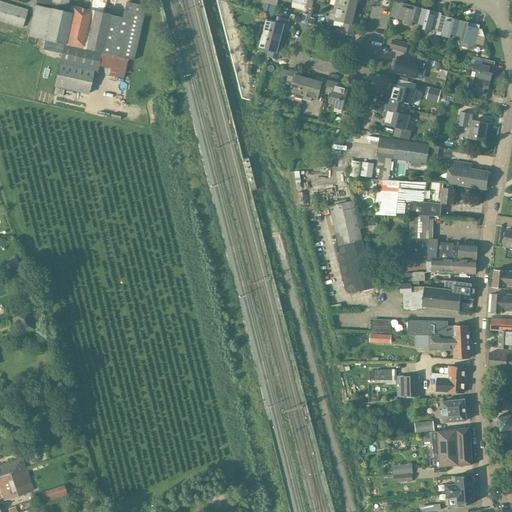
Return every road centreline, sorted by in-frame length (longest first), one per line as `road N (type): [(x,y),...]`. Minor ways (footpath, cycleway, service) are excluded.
road 1 (residential): [(480,471),(475,402),(484,254),(511,101)]
road 2 (track): [(480,319),(372,311),(336,317)]
